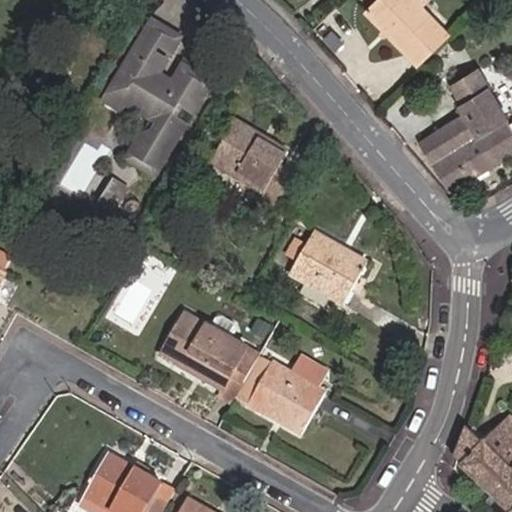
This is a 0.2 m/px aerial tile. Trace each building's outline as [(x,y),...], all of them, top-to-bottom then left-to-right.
[(415,0),(385,0),(373,10),(419,67),(450,40),(415,0)] [(152,120),(129,161),(158,179),(189,127),(178,120),(186,108),(196,114),(213,88),(211,81),(190,69),(184,71),(177,83),(162,75),(149,67),(171,30),(155,22),(114,92),(130,102),(152,120)] [(186,39),(171,30),(149,67),(162,75),(175,56),(186,39)] [(467,117),(423,143),(451,189),(511,153),(511,128),(478,72),(454,87),(464,106),(461,108),(467,117)] [(130,102),(114,92),(107,102),(124,112),(128,106),(130,102)] [(264,194),(282,204),(298,175),(283,168),(291,153),(238,123),(214,166),(264,194)] [(117,182),(105,204),(117,211),(130,190),(117,182)] [(273,221),(282,204),(264,194),(255,211),(273,221)] [(373,267),(345,251),(317,235),(292,278),(347,310),(365,281),(373,267)] [(0,249),(0,268),(10,274),(18,259),(0,249)] [(122,269),(111,263),(101,281),(112,286),(122,269)] [(0,292),(10,274),(0,268),(0,292)] [(249,381),(263,357),(191,315),(165,358),(227,394),(238,375),(249,381)] [(278,366),(263,357),(249,381),(238,399),(254,408),(278,366)] [(325,392),(335,375),(313,363),(303,380),(325,392)] [(303,380),(278,366),(254,408),(309,438),(332,396),(325,392),(303,380)] [(472,431),(462,461),(499,497),(511,483),(511,418),(487,444),(472,431)] [(169,511),(170,511),(157,503),(164,491),(108,458),(83,501),(102,511),(169,511)] [(511,483),(499,497),(511,508),(511,483)]
